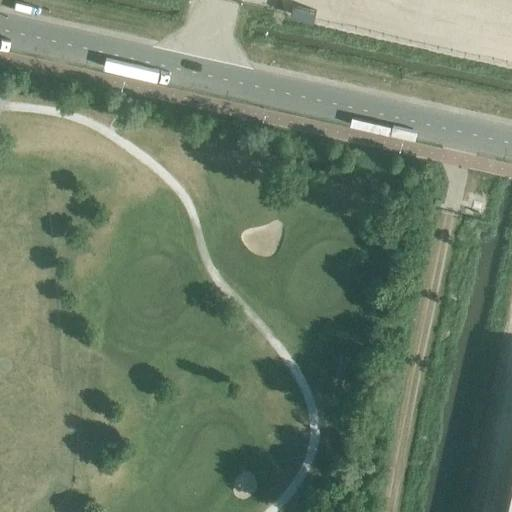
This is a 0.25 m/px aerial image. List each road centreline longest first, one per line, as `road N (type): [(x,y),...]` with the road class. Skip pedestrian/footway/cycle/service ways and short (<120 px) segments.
road 1 (unclassified): [(0,28),(511,142)]
road 2 (track): [(451,207),(390,511)]
